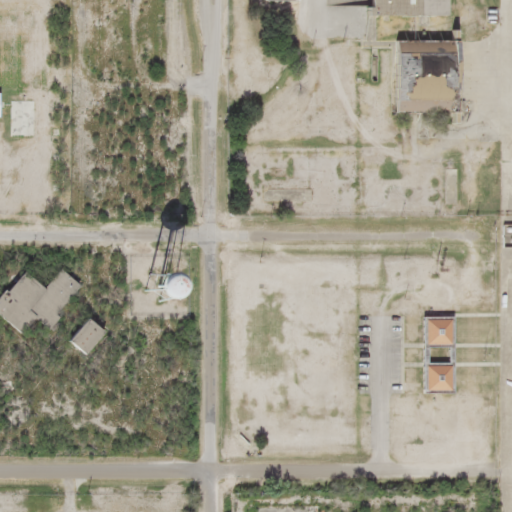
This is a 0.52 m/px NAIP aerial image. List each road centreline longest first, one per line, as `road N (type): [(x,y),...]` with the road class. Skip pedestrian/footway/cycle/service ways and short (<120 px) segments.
road 1 (residential): [(211,511),(215,0)]
road 2 (residential): [(0,473),(491,470)]
road 3 (residential): [(216,235),(0,235)]
